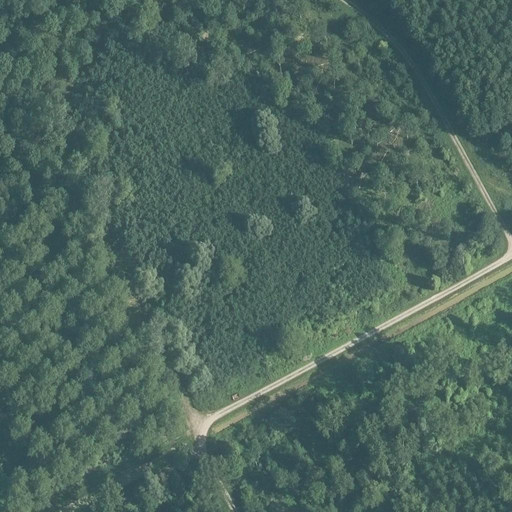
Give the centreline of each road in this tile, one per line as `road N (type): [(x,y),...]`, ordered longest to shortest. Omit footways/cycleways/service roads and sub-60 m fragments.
road 1 (track): [(511,256),(211,420),(202,449),(235,511)]
road 2 (track): [(511,235),(411,59),(383,25),(347,0)]
